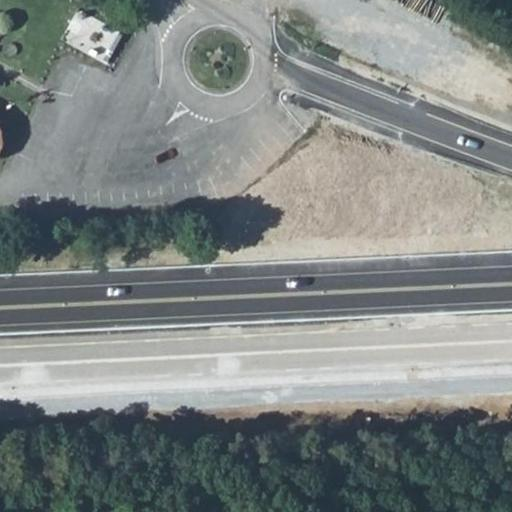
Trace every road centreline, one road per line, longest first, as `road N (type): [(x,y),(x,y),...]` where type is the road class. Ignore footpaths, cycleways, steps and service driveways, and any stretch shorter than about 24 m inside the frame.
road 1 (trunk): [(0,364),(511,341)]
road 2 (trunk): [(511,287),(0,308)]
road 3 (trunk): [(511,155),(322,86),(265,56)]
road 4 (track): [(511,89),(321,0)]
road 5 (residential): [(188,27),(173,65),(193,100),(233,106),(263,77),(265,56)]
